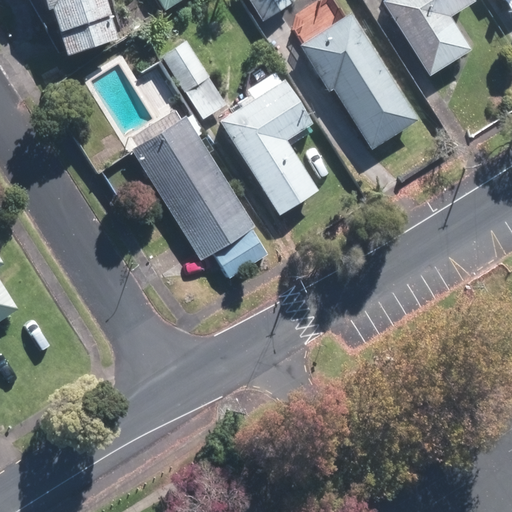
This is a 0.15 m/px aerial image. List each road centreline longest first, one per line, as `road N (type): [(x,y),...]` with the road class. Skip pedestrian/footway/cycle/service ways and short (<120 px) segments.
road 1 (residential): [(171,391),(511,185)]
road 2 (residential): [(0,109),(171,391)]
road 3 (residential): [(0,498),(171,391)]
